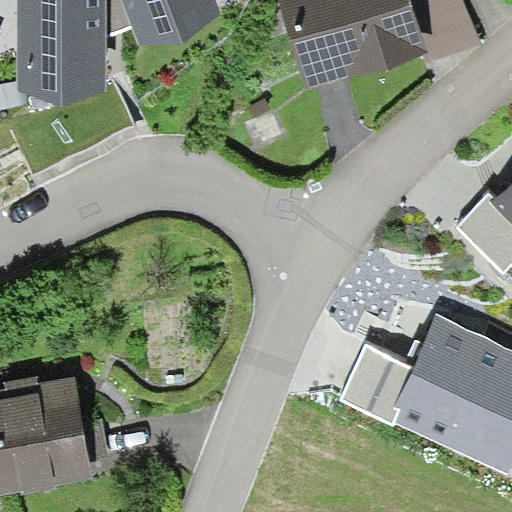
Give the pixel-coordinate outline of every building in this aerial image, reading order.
[(106,0),(18,0),(18,91),(106,91),(106,0)] [(216,0),(122,0),(140,45),(222,14),(216,0)] [(280,0),(307,86),(423,50),(427,48),(412,0),(280,0)] [(463,0),(412,0),(427,48),(423,50),(426,61),(482,43),(463,0)] [(511,180),(496,198),(492,202),(508,218),(505,221),(511,227),(511,180)] [(496,198),(490,192),(457,227),(504,271),(511,262),(511,227),(505,221),(508,218),(492,202),(496,198)] [(511,465),(511,347),(437,313),(412,366),(394,407),(399,409),(393,422),(508,474),(511,465)] [(412,366),(365,345),(341,398),(393,422),(399,409),(394,407),(412,366)] [(6,388),(0,389),(0,494),(93,478),(90,462),(109,459),(102,419),(84,422),(76,376),(39,383),(38,377),(5,382),(6,388)]
